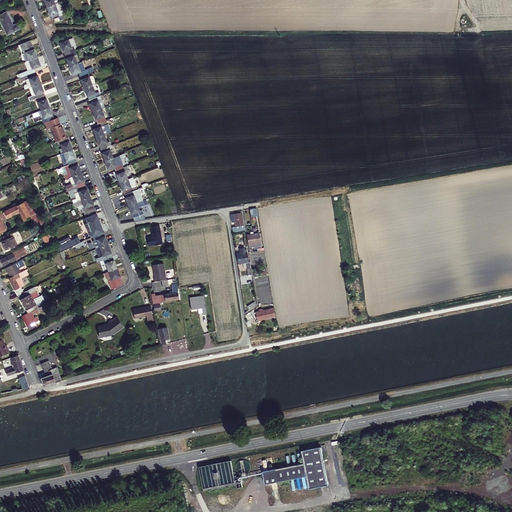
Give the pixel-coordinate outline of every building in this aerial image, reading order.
[(58,16),(61,15),(62,15),(58,3),(55,4),(47,7),(51,18),(53,18),(58,16)] [(0,24),(6,36),(18,29),(16,25),(12,26),(7,16),(6,17),(5,14),(0,16),(0,24)] [(65,54),(75,50),(74,47),(76,46),(73,38),(60,43),(65,54)] [(30,62),(38,59),(31,41),(21,45),(25,55),(23,56),(26,64),(30,62)] [(65,54),(69,66),(80,62),(75,50),(65,54)] [(28,77),(36,74),(35,70),(41,67),(38,59),(30,62),(33,70),(29,72),(27,73),(28,77)] [(80,76),(89,72),(88,69),(85,69),(82,61),(80,62),(69,66),(72,74),(78,72),(80,76)] [(84,88),(93,84),(97,83),(94,76),(93,76),(91,77),(89,72),(80,76),(84,88)] [(33,88),(41,85),(36,74),(28,77),(26,78),(29,85),(26,86),(26,88),(27,90),(33,88)] [(89,100),(98,96),(93,84),(84,88),(89,100)] [(37,100),(45,97),(41,85),(33,88),(37,100)] [(93,111),(102,107),(98,96),(89,100),(93,111)] [(45,97),(37,100),(42,112),(50,109),(45,97)] [(102,107),(93,111),(97,123),(107,119),(102,107)] [(46,124),(54,120),(50,109),(42,112),(38,113),(41,121),(42,121),(43,124),(46,124)] [(58,143),(67,139),(65,135),(64,135),(58,119),(54,120),(46,124),(48,129),(51,128),(56,143),(58,143)] [(93,129),(96,137),(105,134),(102,126),(108,123),(107,119),(97,123),(99,127),(93,129)] [(100,149),(112,144),(110,141),(108,142),(105,134),(96,137),(100,149)] [(67,139),(58,143),(59,146),(61,146),(64,153),(73,150),(68,138),(67,139)] [(13,143),(9,145),(12,153),(17,163),(21,161),(13,143)] [(112,144),(100,149),(105,161),(114,157),(111,149),(113,148),(112,144)] [(73,150),(64,153),(68,165),(77,162),(73,150)] [(114,157),(105,161),(108,170),(114,167),(116,171),(124,167),(123,164),(117,166),(114,157)] [(77,162),(68,165),(71,172),(65,175),(67,179),(73,177),(82,174),(77,162)] [(120,183),(128,179),(124,167),(116,171),(120,183)] [(34,195),(26,173),(21,175),(28,193),(30,192),(31,197),(34,195)] [(82,174),(73,177),(77,189),(86,186),(82,174)] [(124,194),(139,189),(135,177),(128,179),(120,183),(124,194)] [(86,186),(77,189),(82,201),(91,197),(86,186)] [(124,194),(129,206),(143,201),(139,189),(124,194)] [(97,214),(91,197),(82,201),(76,203),(77,207),(84,205),(85,209),(83,210),(86,218),(97,214)] [(30,199),(24,202),(31,217),(34,224),(40,222),(41,226),(46,224),(38,206),(34,207),(30,199)] [(143,201),(129,206),(133,218),(144,214),(143,210),(140,211),(139,207),(145,205),(143,201)] [(24,221),(31,217),(24,202),(0,214),(0,232),(6,230),(2,221),(19,212),(24,221)] [(232,229),(233,235),(246,233),(245,227),(243,227),(242,214),(230,216),(232,224),(235,223),(236,228),(232,229)] [(161,244),(158,226),(151,227),(152,236),(147,237),(148,246),(161,244)] [(93,237),(99,235),(97,230),(88,232),(90,238),(93,237)] [(72,240),(82,236),(80,232),(60,241),(64,248),(73,244),(72,240)] [(16,245),(12,233),(2,237),(4,241),(2,242),(5,250),(16,245)] [(99,235),(93,237),(95,241),(93,241),(96,250),(109,246),(104,233),(99,235)] [(262,248),(260,235),(248,237),(250,250),(257,248),(257,250),(261,249),(260,248),(262,248)] [(109,246),(96,250),(99,258),(103,256),(105,260),(113,257),(109,246)] [(27,253),(24,247),(9,255),(9,256),(1,260),(1,259),(0,259),(0,267),(0,268),(17,260),(16,258),(27,253)] [(245,248),(241,249),(241,254),(237,254),(238,265),(243,265),(246,264),(248,274),(245,275),(244,273),(241,273),(242,278),(252,277),(250,264),(249,264),(247,250),(245,250),(245,248)] [(117,269),(113,257),(105,260),(109,272),(117,269)] [(11,278),(21,273),(19,269),(25,266),(22,261),(6,269),(11,278)] [(153,278),(154,282),(166,280),(164,264),(152,266),(154,278),(153,278)] [(124,286),(117,269),(109,272),(112,280),(109,281),(113,291),(124,286)] [(28,275),(26,271),(21,273),(10,279),(17,294),(18,293),(19,296),(24,293),(21,286),(24,285),(20,279),(28,275)] [(178,300),(175,279),(167,280),(168,282),(162,283),(163,289),(172,288),(173,292),(169,293),(169,295),(164,296),(165,302),(178,300)] [(358,279),(348,281),(350,294),(360,292),(358,279)] [(24,293),(19,296),(28,314),(35,310),(33,307),(45,300),(41,293),(37,295),(34,288),(24,293)] [(204,300),(191,303),(192,310),(201,309),(202,315),(206,315),(204,300)] [(249,311),(256,306),(254,303),(247,308),(249,311)] [(156,321),(153,308),(133,312),(135,321),(147,319),(148,323),(156,321)] [(28,314),(22,317),(28,329),(38,324),(34,317),(38,315),(38,317),(41,315),(38,309),(28,314)] [(257,323),(268,321),(266,313),(256,315),(256,318),(247,320),(248,324),(257,322),(257,323)] [(97,326),(99,336),(122,332),(119,317),(108,319),(108,323),(97,326)] [(167,330),(158,331),(160,338),(169,337),(167,330)] [(160,338),(161,345),(170,343),(169,337),(160,338)] [(18,355),(12,358),(16,367),(8,371),(10,376),(25,370),(18,355)] [(76,359),(65,365),(67,369),(78,363),(76,359)] [(60,379),(60,378),(56,367),(50,369),(47,361),(40,363),(42,369),(47,367),(52,382),(60,379)] [(45,377),(39,379),(40,383),(44,385),(52,382),(47,367),(42,369),(45,377)] [(20,378),(26,389),(31,387),(26,376),(20,378)] [(307,464),(266,472),(268,484),(310,476),(312,488),(330,485),(324,448),(305,451),(307,464)] [(234,462),(202,468),(207,491),(238,485),(234,462)]
